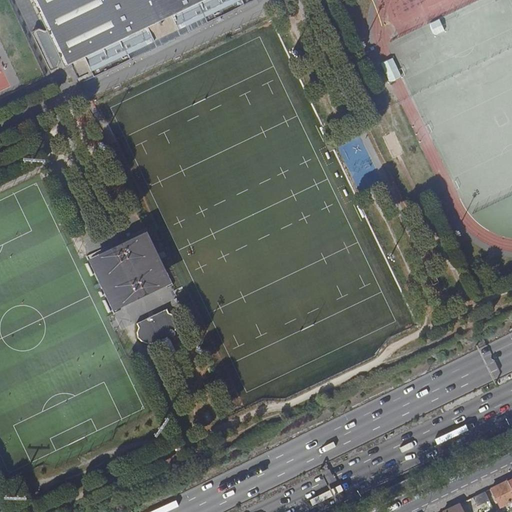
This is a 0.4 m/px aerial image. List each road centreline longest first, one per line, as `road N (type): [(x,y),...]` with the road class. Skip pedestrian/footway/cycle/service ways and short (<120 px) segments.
road 1 (trunk): [(511,350),(188,511)]
road 2 (trunk): [(282,511),(511,401)]
road 3 (primary): [(396,511),(511,455)]
